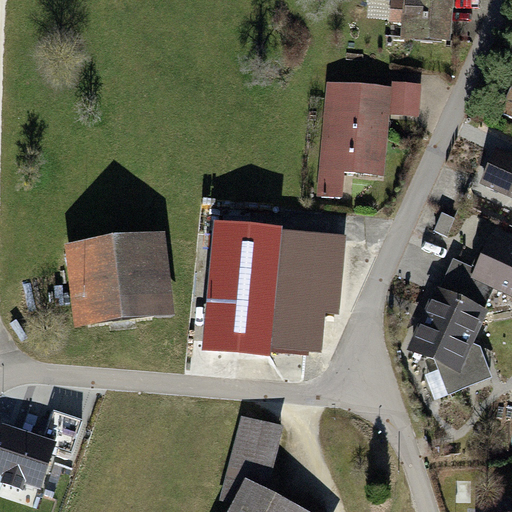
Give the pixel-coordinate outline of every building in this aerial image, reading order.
[(410,0),(394,0),(393,22),(408,23),(407,38),(448,41),(451,8),(410,4),(410,0)] [(388,91),(334,87),(327,172),(381,177),(388,91)] [(511,90),(501,114),(511,118),(511,90)] [(232,277),(225,353),(271,357),(272,347),(308,351),(312,311),(327,313),(333,242),(282,237),(281,247),(250,244),(247,279),(232,277)] [(511,249),(494,241),(478,277),(497,286),(511,293),(511,249)] [(147,243),(83,250),(91,325),(155,317),(147,243)] [(453,300),(485,315),(497,286),(478,277),(466,272),(453,300)] [(437,361),(446,387),(479,374),(469,349),(485,315),(453,300),(440,294),(415,351),(437,361)] [(45,445),(5,432),(0,445),(0,474),(7,476),(5,484),(24,491),(26,483),(42,488),(55,448),(74,454),(84,423),(56,413),(45,445)] [(227,499),(241,506),(252,486),(260,490),(280,421),(249,413),(227,499)] [(301,511),(260,490),(252,486),(241,506),(238,511),(301,511)]
